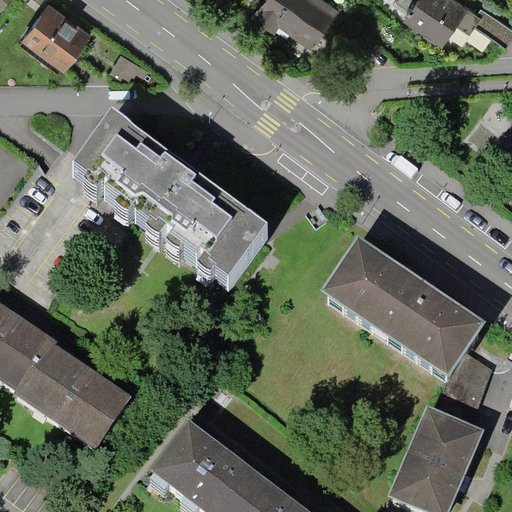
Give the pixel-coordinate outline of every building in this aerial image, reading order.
[(63,59),(88,26),(52,0),(44,0),(22,29),(63,59)] [(314,39),(338,5),(331,0),(261,0),(254,10),(293,38),(300,28),(314,39)] [(505,44),(511,33),(511,23),(477,0),(401,0),(465,44),(478,25),(505,44)] [(227,291),(264,242),(110,127),(72,178),(86,188),(80,196),(94,206),(102,196),(120,210),(113,219),(125,228),(130,221),(145,233),(140,239),(156,251),(164,241),(172,247),(164,257),(177,266),(183,258),(199,270),(193,278),(208,289),(214,281),(227,291)] [(441,376),(477,326),(354,239),(319,289),(441,376)] [(0,382),(19,396),(54,347),(0,309),(0,382)] [(96,450),(131,402),(54,347),(19,396),(96,450)] [(485,405),(492,374),(463,367),(455,398),(485,405)] [(386,488),(440,511),(442,511),(480,425),(424,401),(386,488)] [(208,511),(231,511),(260,475),(183,418),(147,466),(208,511)] [(309,511),(260,475),(231,511),(309,511)]
